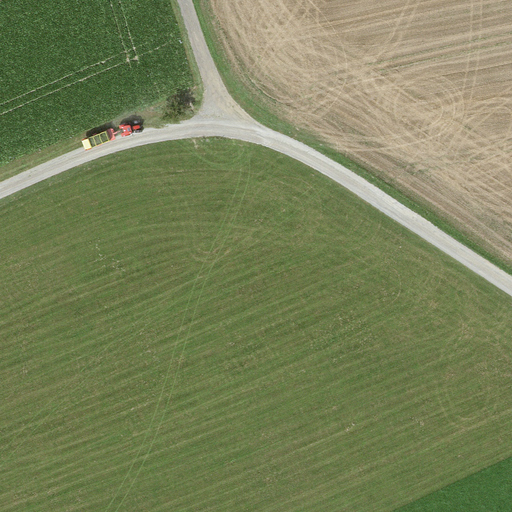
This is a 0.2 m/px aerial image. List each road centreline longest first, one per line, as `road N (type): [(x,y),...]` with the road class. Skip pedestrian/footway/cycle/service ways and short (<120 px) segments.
road 1 (track): [(0,193),(93,151),(222,128),(267,137),(318,161),(511,288)]
road 2 (track): [(222,128),(187,0)]
